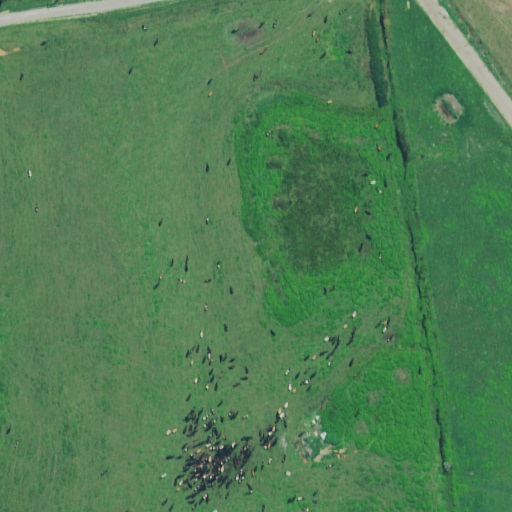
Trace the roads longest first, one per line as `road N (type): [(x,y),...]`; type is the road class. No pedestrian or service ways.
road 1 (track): [(423,0),(511,117)]
road 2 (unclassified): [(0,25),(119,0)]
